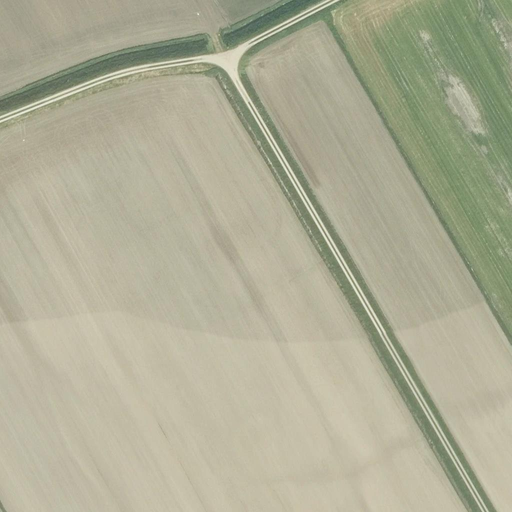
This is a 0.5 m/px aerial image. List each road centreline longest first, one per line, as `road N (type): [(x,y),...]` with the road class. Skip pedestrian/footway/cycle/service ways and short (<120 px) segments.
road 1 (track): [(486,511),(222,53),(329,0)]
road 2 (track): [(222,53),(87,81),(0,116)]
